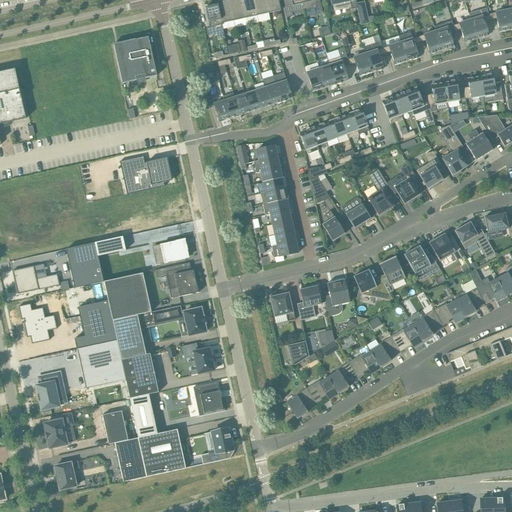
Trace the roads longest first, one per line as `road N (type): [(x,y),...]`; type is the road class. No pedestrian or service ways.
road 1 (residential): [(511,47),(447,61),(281,126)]
road 2 (residential): [(511,481),(271,509)]
road 3 (residential): [(258,450),(316,428),(421,355)]
road 4 (residential): [(36,511),(0,347)]
road 5 (residential): [(222,290),(258,450)]
road 6 (unclassified): [(0,36),(159,2)]
road 7 (residential): [(192,140),(222,290)]
road 8 (residential): [(312,268),(281,126)]
road 9 (residential): [(159,2),(192,140)]
